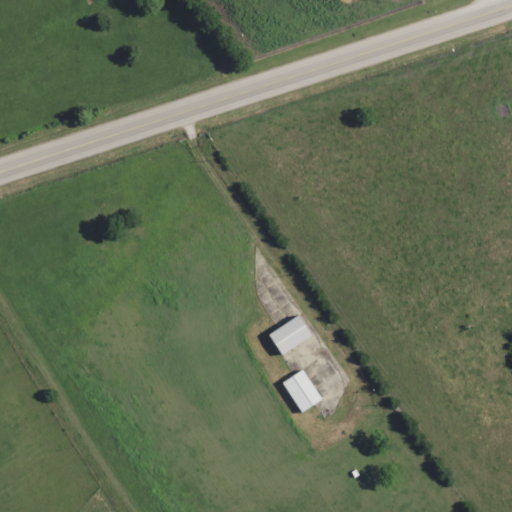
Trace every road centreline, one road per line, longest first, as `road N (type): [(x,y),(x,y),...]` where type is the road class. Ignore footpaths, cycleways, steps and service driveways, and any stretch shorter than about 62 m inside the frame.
road 1 (primary): [(0,172),(511,7)]
road 2 (residential): [(0,360),(119,511)]
